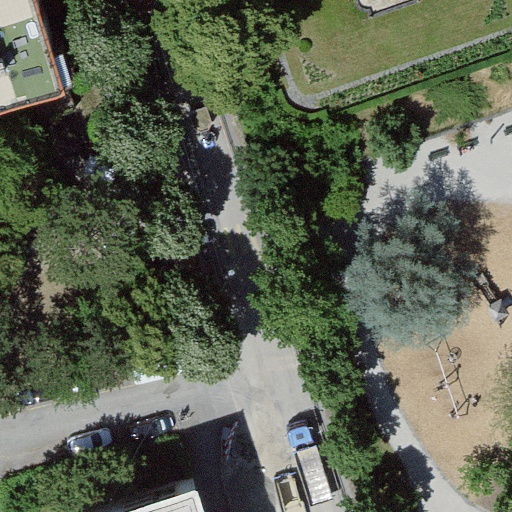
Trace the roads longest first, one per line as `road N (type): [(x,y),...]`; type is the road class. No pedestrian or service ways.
road 1 (residential): [(167,0),(280,378)]
road 2 (residential): [(280,378),(0,436)]
road 3 (residential): [(321,511),(280,378)]
